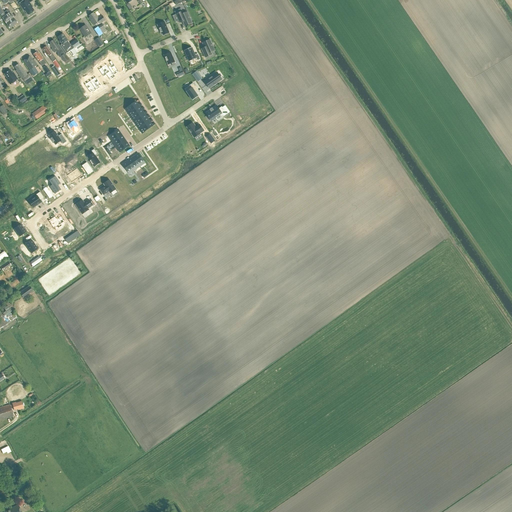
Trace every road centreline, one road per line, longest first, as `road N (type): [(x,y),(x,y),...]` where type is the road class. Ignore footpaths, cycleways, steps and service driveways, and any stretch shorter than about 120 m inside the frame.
road 1 (track): [(286,0),(511,330)]
road 2 (track): [(511,298),(306,0)]
road 3 (residential): [(168,124),(29,220),(43,243)]
road 4 (residential): [(0,70),(105,0)]
